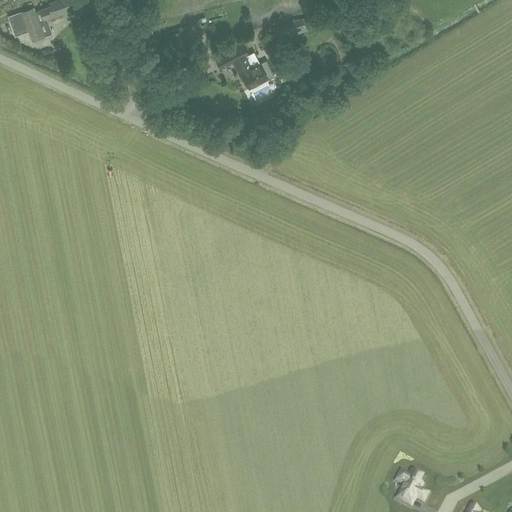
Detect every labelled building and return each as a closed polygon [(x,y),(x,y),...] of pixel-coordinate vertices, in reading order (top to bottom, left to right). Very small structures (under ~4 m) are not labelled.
[(52,5),(41,9),(36,11),(34,7),(10,15),(16,34),(29,30),(32,39),(44,35),(44,33),(52,30),(48,18),(62,13),(62,12),(64,11),(64,10),(72,7),(69,0),(55,0),(50,2),(52,5)] [(322,21),(329,17),(326,12),(319,16),(322,21)] [(314,13),(302,18),(276,27),(280,40),(307,30),(319,25),(314,13)] [(254,51),(249,53),(243,43),(216,57),(222,69),(236,61),(250,88),(269,79),(269,78),(275,75),(266,59),(260,62),(254,51)] [(96,58),(100,71),(105,69),(101,56),(96,58)] [(404,485),(397,498),(411,506),(416,498),(423,502),(428,493),(420,489),(422,485),(419,483),(422,477),(412,471),(409,475),(401,471),(396,481),(404,485)]
